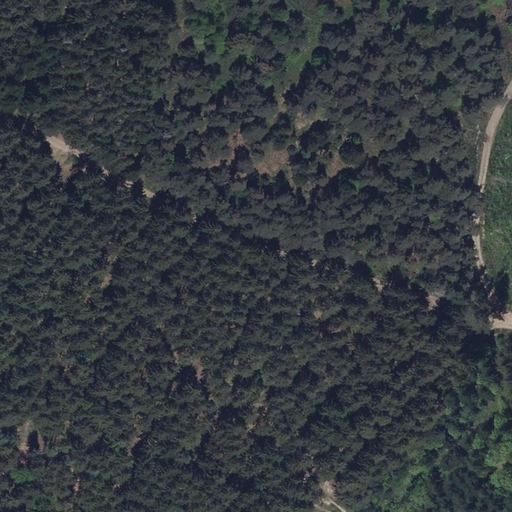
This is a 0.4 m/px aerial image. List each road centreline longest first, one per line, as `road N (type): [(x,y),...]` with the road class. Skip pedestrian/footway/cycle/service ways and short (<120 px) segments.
road 1 (track): [(0,122),(49,151),(330,266),(511,331)]
road 2 (track): [(347,511),(201,400),(108,311),(49,151)]
road 3 (track): [(0,436),(120,453),(345,507)]
